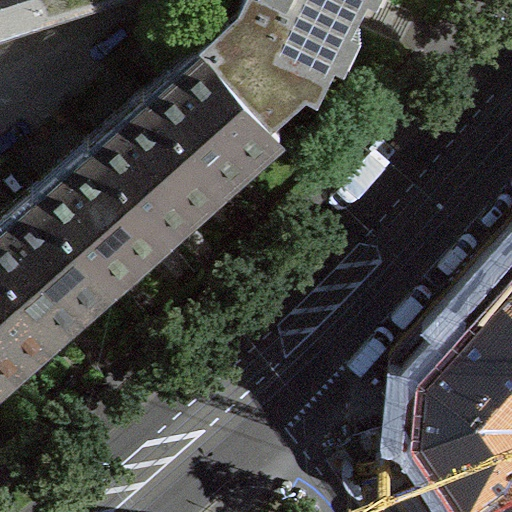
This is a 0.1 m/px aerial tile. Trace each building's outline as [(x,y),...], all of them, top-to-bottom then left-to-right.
[(0,0),(0,31),(97,0),(0,0)] [(237,0),(198,35),(207,45),(259,105),(291,76),(317,89),(360,0),(237,0)] [(151,94),(221,174),(229,167),(234,172),(253,156),(248,150),(277,125),(259,105),(207,45),(151,94)] [(197,205),(192,199),(221,174),(151,94),(96,143),(166,223),(174,216),(179,221),(197,205)] [(142,254),(137,248),(166,223),(96,143),(40,192),(110,272),(118,265),(123,270),(142,254)] [(87,302),(82,297),(110,272),(40,192),(0,227),(0,258),(55,321),(63,313),(68,319),(87,302)] [(413,364),(408,422),(408,428),(411,434),(423,452),(451,493),(449,494),(455,502),(459,499),(462,504),(511,470),(511,249),(416,357),(414,360),(413,364)] [(31,351),(26,346),(55,321),(0,258),(0,368),(7,363),(13,368),(31,351)] [(511,511),(511,470),(462,504),(466,509),(467,511),(511,511)]
